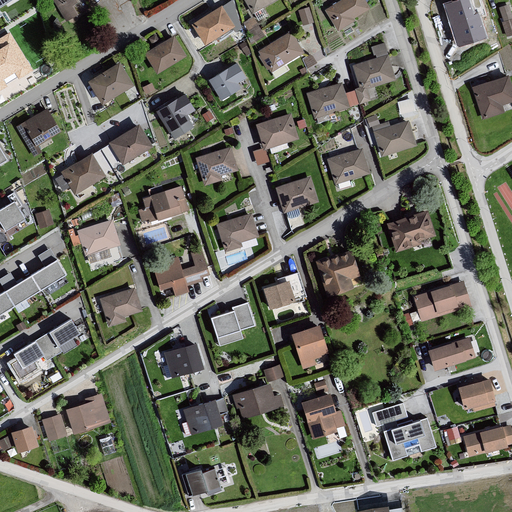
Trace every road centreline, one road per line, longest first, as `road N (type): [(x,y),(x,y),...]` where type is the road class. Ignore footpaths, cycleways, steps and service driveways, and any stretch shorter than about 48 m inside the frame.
road 1 (residential): [(438,152),(0,429)]
road 2 (residential): [(511,468),(251,511)]
road 3 (residential): [(438,152),(511,385)]
road 4 (residential): [(195,0),(0,118)]
road 5 (residential): [(475,178),(418,0)]
road 6 (residential): [(389,0),(438,152)]
road 7 (residential): [(132,511),(0,465)]
road 8 (residential): [(511,293),(475,178)]
